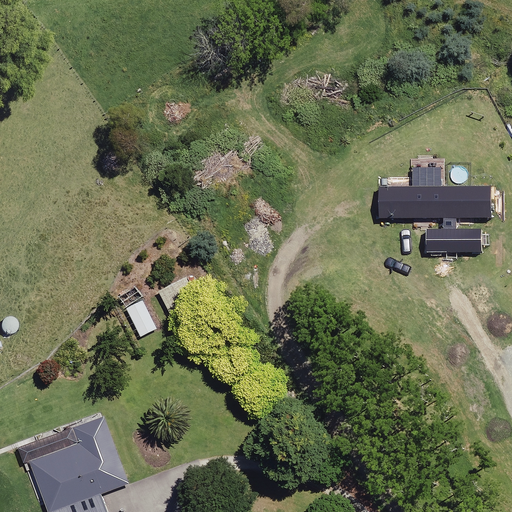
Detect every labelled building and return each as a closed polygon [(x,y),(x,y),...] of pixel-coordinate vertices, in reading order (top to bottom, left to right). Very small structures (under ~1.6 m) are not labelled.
[(246,241),(233,248),(247,273),(260,266),(246,241)] [(188,277),(160,291),(174,319),(202,306),(188,277)] [(158,328),(143,301),(127,309),(142,337),(158,328)] [(1,317),(0,318),(0,327),(0,329),(2,331),(3,332),(5,334),(7,335),(9,335),(11,335),(13,335),(15,335),(17,334),(19,333),(20,332),(22,330),(23,328),(23,326),(24,324),(23,322),(23,320),(22,318),(21,316),(20,314),(18,313),(16,312),(14,311),(12,311),(10,311),(8,312),(6,312),(4,314),(2,315),(1,317)] [(73,425),(13,449),(37,511),(40,511),(50,509),(50,511),(108,511),(102,494),(130,483),(103,413),(73,425)]
